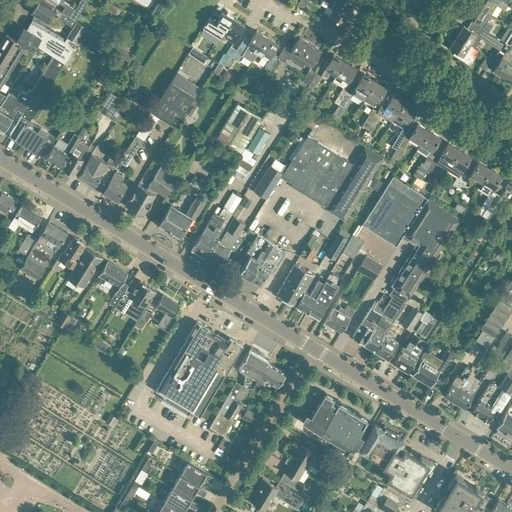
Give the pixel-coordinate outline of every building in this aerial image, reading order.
[(35,15),(33,19),(45,26),(51,15),(64,23),(65,21),(73,26),(68,35),(78,41),(87,26),(75,19),(62,11),(44,0),(39,0),(32,13),(35,15)] [(55,0),(65,6),(62,11),(75,19),(86,0),(78,0),(74,8),(62,1),(62,0),(55,0)] [(332,0),(331,1),(348,12),(355,1),(353,0),(332,0)] [(474,0),(473,2),(491,14),(500,0),(474,0)] [(107,1),(103,7),(115,14),(119,8),(107,1)] [(341,23),(348,12),(331,1),(329,6),(331,8),(327,14),(324,11),(320,17),(332,25),(336,19),(341,23)] [(475,26),(481,30),(481,29),(486,32),(492,23),(487,20),(491,14),(473,2),(466,13),(475,19),(472,23),(475,26)] [(226,14),(222,11),(218,16),(212,12),(203,28),(220,38),(222,35),(233,18),(234,15),(228,11),(226,14)] [(32,18),(32,19),(26,28),(23,27),(16,39),(16,40),(23,44),(31,49),(32,48),(33,49),(37,44),(66,61),(78,41),(68,35),(66,39),(45,26),(33,19),(32,18)] [(233,42),(244,25),(233,18),(222,35),(233,42)] [(463,25),(456,35),(474,47),(480,37),(499,49),(502,43),(486,32),(481,29),(481,30),(475,26),(472,30),(463,25)] [(252,51),(257,53),(267,37),(256,30),(245,48),(251,52),(252,51)] [(0,72),(4,75),(23,44),(16,40),(16,39),(6,33),(0,43),(0,72)] [(474,47),(456,35),(449,46),(459,52),(456,56),(470,65),(473,59),(468,56),(474,47)] [(278,55),(278,56),(270,69),(277,58),(285,63),(287,59),(303,69),(305,65),(310,68),(311,67),(321,50),(299,36),(291,50),(285,46),(279,56),(278,55)] [(278,44),(267,37),(257,53),(261,56),(263,53),(270,57),(265,66),(270,69),(278,56),(278,55),(273,52),(278,44)] [(122,42),(119,47),(120,48),(127,52),(133,56),(137,51),(122,42)] [(2,130),(3,131),(12,116),(13,116),(17,109),(23,112),(35,92),(43,97),(47,91),(66,61),(37,44),(33,49),(46,57),(48,54),(52,56),(31,90),(29,88),(26,93),(20,90),(17,95),(10,91),(6,98),(1,105),(0,104),(0,129),(2,130)] [(192,46),(188,53),(193,56),(197,50),(192,46)] [(219,63),(224,65),(226,67),(232,56),(236,49),(231,46),(226,54),(224,52),(218,62),(219,63)] [(239,46),(236,49),(232,56),(239,60),(245,50),(239,46)] [(120,48),(117,53),(123,58),(127,52),(120,48)] [(505,77),(511,65),(511,53),(506,50),(493,69),(505,77)] [(331,70),(336,74),(344,61),(333,54),(325,68),(322,73),(327,77),(331,70)] [(480,66),(485,69),(492,59),(486,55),(480,66)] [(135,60),(130,67),(138,72),(142,65),(135,60)] [(347,81),(355,68),(344,61),(336,74),(332,80),(343,87),(347,81)] [(308,86),(316,73),(315,74),(309,70),(302,81),(309,85),(308,86)] [(321,76),(316,73),(308,86),(313,89),(321,76)] [(363,99),(375,80),(364,73),(355,87),(356,87),(352,92),(363,99)] [(151,111),(175,126),(194,95),(171,80),(151,111)] [(377,101),(386,87),(375,80),(363,99),(374,106),(377,101)] [(334,101),(339,105),(346,92),(341,88),(334,101)] [(47,91),(43,97),(47,100),(51,93),(47,91)] [(29,120),(43,97),(35,92),(23,112),(9,134),(15,137),(14,139),(36,152),(36,151),(38,148),(44,153),(56,136),(40,126),(37,130),(27,124),(29,120)] [(351,94),(346,92),(339,105),(343,107),(351,94)] [(392,109),(397,112),(406,99),(395,92),(386,106),(382,112),(388,115),(392,109)] [(110,118),(118,106),(122,100),(116,96),(112,102),(104,114),(110,118)] [(409,118),(417,106),(406,99),(397,112),(392,121),(402,128),(391,146),(396,148),(404,136),(413,120),(409,118)] [(239,102),(217,137),(242,153),(263,117),(239,102)] [(191,103),(184,112),(190,116),(197,107),(191,103)] [(124,110),(118,106),(110,118),(117,122),(124,110)] [(364,131),(377,110),(372,107),(364,121),(359,128),(364,131)] [(296,116),(312,127),(318,118),(301,108),(296,116)] [(369,134),(374,126),(382,113),(377,110),(364,131),(369,134)] [(409,137),(420,143),(429,130),(418,123),(409,137)] [(53,143),(45,157),(61,166),(69,153),(70,154),(78,141),(81,137),(86,128),(82,126),(77,134),(75,133),(69,143),(58,136),(54,143),(53,143)] [(257,156),(270,132),(260,126),(236,169),(247,175),(257,156)] [(430,150),(431,150),(440,137),(429,130),(420,143),(416,150),(426,156),(429,151),(430,150)] [(301,142),(296,151),(300,153),(305,144),(310,136),(307,133),(301,142)] [(133,156),(144,139),(136,134),(125,151),(133,156)] [(404,136),(396,148),(389,159),(394,162),(396,159),(397,159),(403,150),(402,149),(408,138),(404,136)] [(317,140),(291,182),(292,183),(328,205),(354,163),(355,163),(353,162),(347,159),(348,158),(346,158),(341,155),(341,154),(317,140)] [(70,154),(62,167),(73,174),(89,147),(78,141),(70,154)] [(447,169),(451,162),(459,149),(448,142),(439,157),(434,155),(429,163),(420,178),(425,181),(436,162),(447,169)] [(328,205),(326,208),(344,219),(372,175),(384,156),(366,145),(355,163),(354,163),(328,205)] [(461,169),(462,169),(470,156),(459,149),(451,162),(447,169),(457,175),(461,169)] [(429,163),(434,155),(429,151),(426,156),(423,162),(421,161),(413,174),(420,178),(429,163)] [(110,155),(107,161),(92,153),(78,176),(101,190),(119,160),(110,155)] [(286,167),(291,159),(288,156),(283,165),(286,167)] [(286,167),(281,176),(284,178),(290,169),(295,161),(291,159),(286,167)] [(115,170),(103,191),(117,199),(126,184),(118,180),(121,175),(123,175),(128,166),(119,161),(115,168),(117,169),(116,171),(115,170)] [(476,187),(477,188),(490,168),(479,161),(470,174),(472,175),(472,177),(472,178),(472,179),(472,180),(472,181),(473,183),(473,184),(474,185),(475,186),(475,187),(476,187)] [(268,164),(252,189),(265,198),(281,173),(268,164)] [(147,189),(138,184),(126,204),(143,214),(158,189),(167,195),(176,179),(160,168),(147,189)] [(481,215),(488,205),(496,192),(491,190),(501,174),(490,168),(477,188),(488,195),(477,212),(481,215)] [(453,183),(457,186),(465,173),(461,171),(453,183)] [(457,186),(462,189),(470,176),(465,173),(457,186)] [(362,224),(396,245),(403,234),(403,235),(426,198),(402,183),(389,175),(362,224)] [(375,177),(370,185),(377,189),(382,181),(375,177)] [(0,192),(0,206),(6,211),(14,198),(1,191),(0,192)] [(233,192),(225,207),(234,213),(243,197),(233,192)] [(496,192),(488,205),(481,215),(486,218),(500,195),(496,192)] [(159,223),(180,236),(191,217),(194,219),(205,201),(196,196),(186,213),(170,204),(159,223)] [(247,196),(242,205),(247,208),(252,200),(247,196)] [(391,285),(409,297),(459,218),(426,197),(426,198),(403,235),(409,239),(410,238),(419,244),(398,276),(397,275),(391,285)] [(42,215),(22,203),(5,231),(10,234),(13,229),(14,229),(20,220),(34,228),(42,215)] [(208,252),(208,253),(217,239),(213,237),(215,233),(217,235),(222,226),(220,225),(224,219),(213,212),(194,244),(191,249),(205,257),(208,252)] [(218,237),(217,239),(208,253),(223,261),(231,248),(229,246),(236,235),(237,235),(245,222),(234,216),(221,239),(218,237)] [(37,238),(29,251),(48,262),(56,250),(67,232),(48,220),(37,238)] [(340,229),(324,256),(333,261),(349,235),(340,229)] [(239,272),(251,279),(273,243),(257,233),(245,253),(249,256),(239,272)] [(364,240),(355,235),(352,233),(343,249),(354,256),(364,240)] [(30,234),(20,250),(27,255),(29,251),(37,238),(30,234)] [(300,256),(309,261),(320,243),(315,241),(317,237),(313,235),(300,256)] [(78,261),(76,260),(86,244),(74,236),(73,236),(63,253),(70,257),(66,264),(73,268),(78,261)] [(285,250),(273,243),(251,279),(260,284),(270,268),(273,270),(285,250)] [(86,247),(78,261),(73,268),(68,278),(84,287),(102,257),(86,247)] [(27,255),(20,266),(38,278),(48,262),(29,251),(27,255)] [(365,256),(357,270),(374,279),(382,266),(365,256)] [(107,260),(99,274),(118,286),(113,294),(109,301),(116,305),(120,298),(125,288),(128,284),(122,281),(128,272),(107,260)] [(294,262),(276,293),(295,304),(304,290),(313,273),(294,262)] [(324,282),(307,310),(319,317),(342,278),(335,274),(329,273),(326,278),(324,282)] [(304,290),(295,304),(296,304),(297,305),(297,308),(300,309),(302,308),(307,310),(324,282),(326,278),(320,274),(309,293),(304,290)] [(511,278),(502,293),(473,338),(469,344),(483,353),(487,347),(511,308),(511,278)] [(120,298),(116,305),(122,309),(126,303),(133,307),(137,301),(146,306),(156,290),(139,279),(131,292),(125,288),(120,298)] [(165,329),(180,304),(162,293),(149,315),(159,321),(157,324),(165,329)] [(45,315),(50,306),(38,299),(33,307),(45,315)] [(362,343),(374,350),(385,333),(396,316),(397,313),(389,309),(377,328),(372,325),(385,305),(375,299),(371,307),(370,306),(352,335),(363,342),(362,343)] [(405,302),(398,314),(396,316),(408,324),(406,328),(411,331),(417,320),(416,319),(420,312),(405,302)] [(339,306),(337,309),(333,306),(324,321),(341,331),(355,308),(348,304),(345,309),(339,306)] [(71,315),(64,310),(57,322),(64,327),(66,324),(71,315)] [(428,322),(432,313),(426,310),(421,318),(428,322)] [(71,315),(66,324),(72,328),(77,318),(71,315)] [(415,330),(420,334),(427,323),(422,320),(415,330)] [(434,324),(429,320),(427,323),(420,334),(426,337),(434,324)] [(223,337),(196,321),(155,390),(165,395),(163,398),(160,396),(160,397),(188,414),(190,411),(200,416),(242,344),(240,343),(238,342),(229,336),(228,338),(227,339),(223,337)] [(505,330),(499,341),(500,342),(504,345),(511,334),(505,330)] [(398,341),(385,333),(374,350),(388,358),(398,341)] [(400,366),(419,336),(414,333),(405,347),(402,345),(392,361),(400,366)] [(400,366),(408,371),(418,355),(414,352),(415,350),(416,351),(423,339),(419,336),(400,366)] [(259,375),(268,361),(268,360),(268,359),(269,357),(251,346),(250,348),(249,348),(238,367),(245,371),(244,383),(243,385),(236,381),(209,427),(224,435),(233,419),(237,413),(241,405),(259,375)] [(425,351),(412,373),(430,384),(439,389),(449,374),(444,371),(440,378),(436,375),(439,369),(442,371),(453,352),(447,349),(440,360),(425,351)] [(487,385),(471,411),(487,421),(496,407),(500,409),(510,393),(511,389),(511,349),(499,367),(508,372),(501,382),(498,386),(492,382),(491,382),(490,382),(489,382),(489,383),(487,385)] [(162,360),(152,354),(148,361),(158,367),(162,360)] [(268,361),(259,375),(277,386),(286,372),(268,361)] [(443,394),(454,401),(470,374),(468,373),(470,369),(465,365),(460,373),(455,375),(443,394)] [(470,374),(454,401),(465,407),(481,381),(470,374)] [(354,446),(356,447),(363,435),(362,435),(358,432),(366,418),(365,417),(365,415),(360,412),(359,413),(352,409),(353,408),(352,408),(352,409),(345,405),(345,403),(340,400),(339,401),(338,400),(333,397),(331,396),(331,395),(326,392),(326,393),(324,392),(322,395),(306,422),(340,442),(337,446),(350,454),(354,446)] [(506,411),(496,426),(511,435),(511,404),(510,404),(506,411)] [(260,416),(247,408),(241,405),(237,413),(255,424),(260,416)] [(43,416),(36,421),(40,425),(46,420),(43,416)] [(414,498),(423,486),(421,486),(417,483),(425,471),(429,474),(430,475),(434,466),(436,461),(433,461),(420,453),(410,447),(408,450),(404,448),(401,453),(397,451),(403,440),(395,435),(395,436),(382,429),(383,428),(375,423),(366,437),(363,435),(356,447),(347,461),(352,464),(361,450),(368,454),(369,451),(393,466),(387,476),(391,479),(389,482),(410,495),(412,495),(414,498)] [(284,471),(280,478),(293,486),(297,479),(298,479),(305,467),(307,468),(310,463),(323,471),(330,460),(315,451),(318,445),(306,438),(302,445),(300,444),(284,471)] [(148,450),(151,452),(152,452),(158,443),(154,440),(148,450)] [(147,459),(142,466),(147,469),(151,462),(147,459)] [(199,485),(207,471),(188,460),(180,473),(199,485)] [(142,476),(147,469),(142,466),(138,474),(142,476)] [(334,466),(329,474),(336,479),(341,471),(334,466)] [(180,473),(172,486),(191,498),(199,485),(180,473)] [(448,496),(445,495),(444,496),(445,496),(443,501),(440,499),(435,506),(444,511),(443,511),(460,511),(464,507),(471,511),(481,511),(491,497),(482,492),(483,490),(476,485),(474,487),(462,480),(463,478),(455,473),(448,485),(451,487),(448,491),(447,491),(447,492),(450,494),(448,496)] [(276,485),(262,477),(262,478),(265,480),(252,501),(265,509),(274,494),(297,507),(301,499),(311,505),(314,499),(293,486),(280,478),(276,485)] [(131,485),(125,496),(129,499),(135,488),(131,485)] [(164,500),(183,511),(191,498),(172,486),(164,500)] [(405,498),(383,486),(376,497),(370,493),(367,499),(389,511),(391,511),(397,503),(400,506),(405,498)] [(327,498),(333,502),(336,496),(330,492),(327,498)] [(122,510),(129,499),(125,496),(118,507),(122,510)] [(320,497),(317,502),(322,505),(326,500),(320,497)] [(500,511),(506,502),(498,497),(490,510),(492,511),(500,511)] [(388,511),(389,511),(367,499),(361,510),(355,506),(351,511),(388,511),(389,511),(388,511)] [(164,500),(156,511),(182,511),(183,511),(164,500)] [(511,511),(511,505),(506,502),(500,511),(511,511)]
